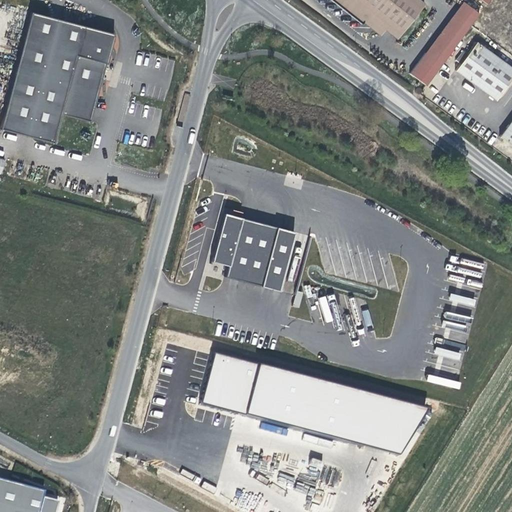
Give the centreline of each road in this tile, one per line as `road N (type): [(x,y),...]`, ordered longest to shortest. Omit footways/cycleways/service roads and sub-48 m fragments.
road 1 (unclassified): [(209,47),(90,485)]
road 2 (tertiary): [(262,3),(511,186)]
road 3 (track): [(394,511),(511,324)]
